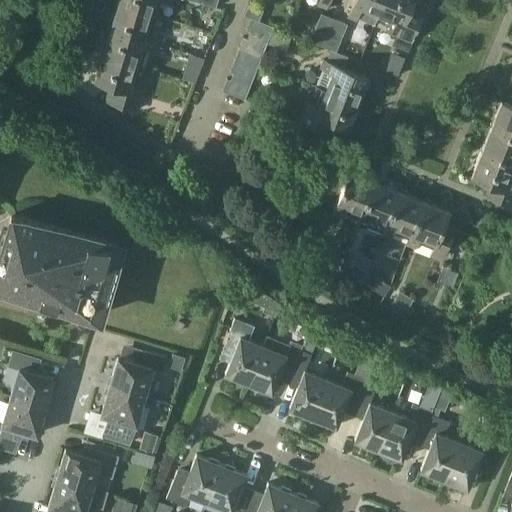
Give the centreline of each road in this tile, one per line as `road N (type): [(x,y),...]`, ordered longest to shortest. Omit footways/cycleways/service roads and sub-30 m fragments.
road 1 (residential): [(438,511),(205,423)]
road 2 (residential): [(182,156),(239,0)]
road 3 (residential): [(24,511),(71,366)]
